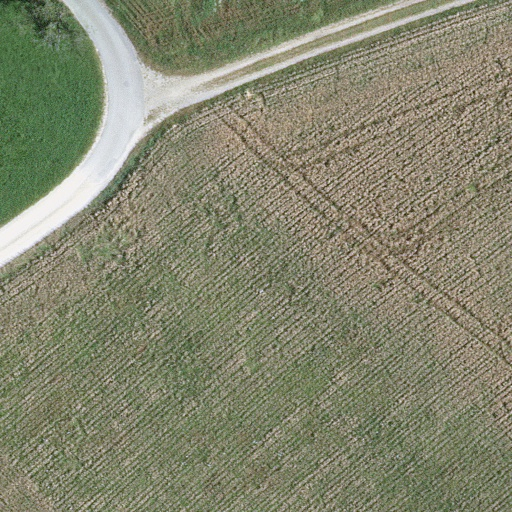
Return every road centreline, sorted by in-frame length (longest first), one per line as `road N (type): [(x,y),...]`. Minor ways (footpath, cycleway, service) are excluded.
road 1 (track): [(447,0),(123,109)]
road 2 (unclassified): [(79,0),(118,58),(124,85),(117,137),(69,199),(0,247)]
